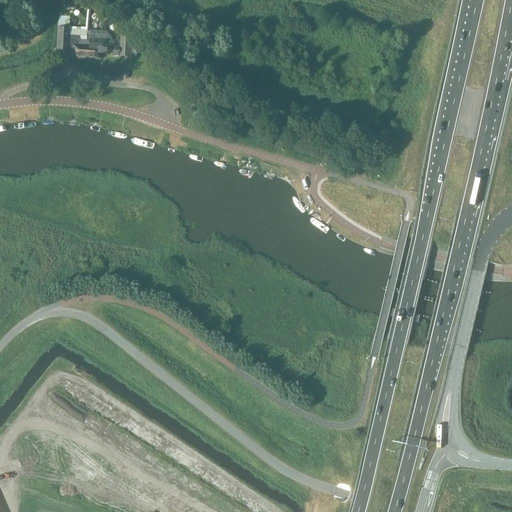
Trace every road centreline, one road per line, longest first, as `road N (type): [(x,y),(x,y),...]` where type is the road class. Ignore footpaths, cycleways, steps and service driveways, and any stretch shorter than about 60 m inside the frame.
road 1 (trunk): [(476,0),(357,511)]
road 2 (trunk): [(394,511),(511,0)]
road 3 (unclassified): [(402,511),(276,466),(93,323),(43,311)]
road 4 (unclassified): [(273,158),(102,105),(0,103)]
road 5 (unclassified): [(511,466),(469,459),(445,432),(480,264)]
